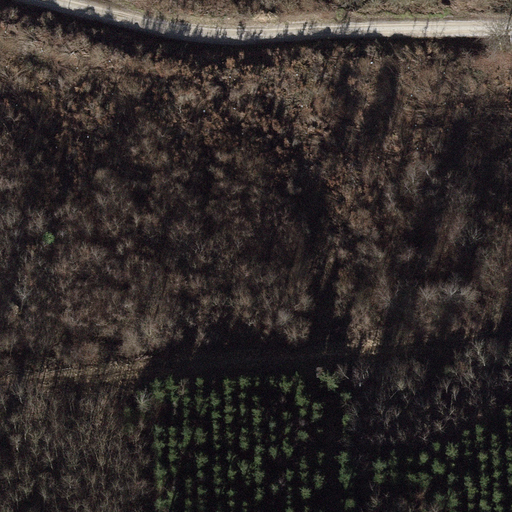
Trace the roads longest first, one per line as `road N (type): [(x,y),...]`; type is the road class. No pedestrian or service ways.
road 1 (track): [(511,333),(0,384)]
road 2 (track): [(48,0),(243,30),(511,30)]
